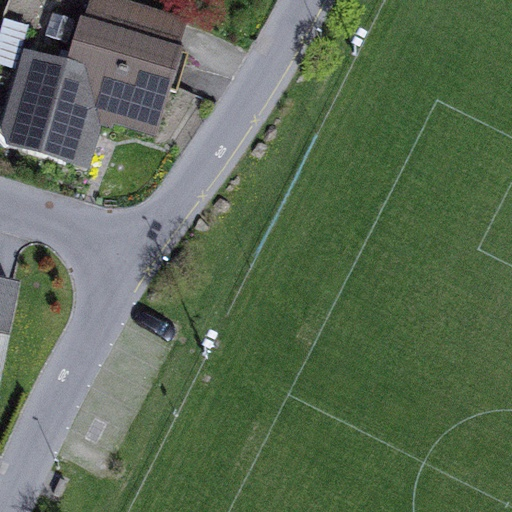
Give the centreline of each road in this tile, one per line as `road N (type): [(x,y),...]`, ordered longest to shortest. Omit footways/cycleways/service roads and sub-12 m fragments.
road 1 (residential): [(142,251),(259,84),(304,0)]
road 2 (residential): [(6,511),(78,357),(142,251)]
road 3 (residential): [(142,251),(0,207)]
